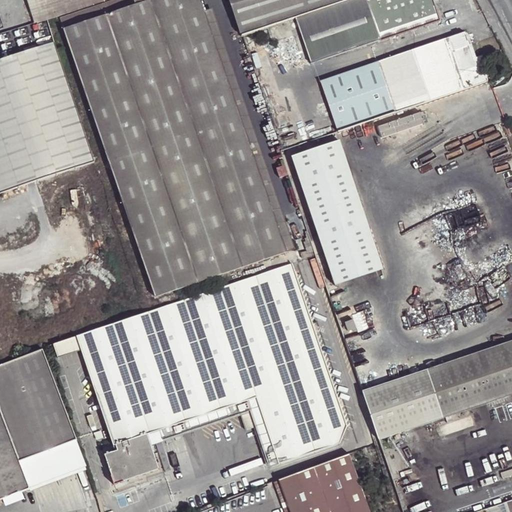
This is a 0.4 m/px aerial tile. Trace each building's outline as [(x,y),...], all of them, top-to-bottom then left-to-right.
[(28,0),(35,22),(47,18),(105,0),(28,0)] [(157,297),(288,252),(205,13),(200,0),(134,0),(137,7),(67,30),(157,297)] [(229,0),(242,38),(350,0),(229,0)] [(441,19),(434,0),(355,0),(298,20),(314,64),(441,19)] [(205,13),(288,252),(297,249),(214,10),(205,13)] [(321,83),(338,133),(488,81),(482,65),(476,67),(473,58),(464,32),(321,83)] [(0,194),(95,162),(55,42),(38,48),(37,44),(23,49),(24,52),(0,60),(0,194)] [(479,57),(473,58),(476,67),(482,65),(479,57)] [(420,112),(377,127),(381,139),(424,124),(420,112)] [(340,142),(293,158),(327,259),(374,243),(340,142)] [(374,243),(327,259),(336,287),(383,270),(374,243)] [(346,426),(293,264),(146,313),(79,336),(115,445),(117,445),(119,451),(104,455),(115,486),(159,471),(149,445),(148,439),(153,437),(152,433),(256,397),(279,465),(340,444),(346,426)] [(354,320),(345,323),(348,332),(357,329),(354,320)] [(511,340),(426,370),(362,391),(379,440),(511,394),(511,340)] [(0,501),(30,490),(30,488),(20,463),(78,441),(44,351),(0,367),(0,501)] [(269,468),(279,465),(256,397),(152,433),(153,437),(148,439),(149,445),(250,411),(269,468)] [(86,467),(78,441),(20,463),(30,488),(86,467)] [(370,511),(350,455),(279,480),(290,511),(370,511)]
